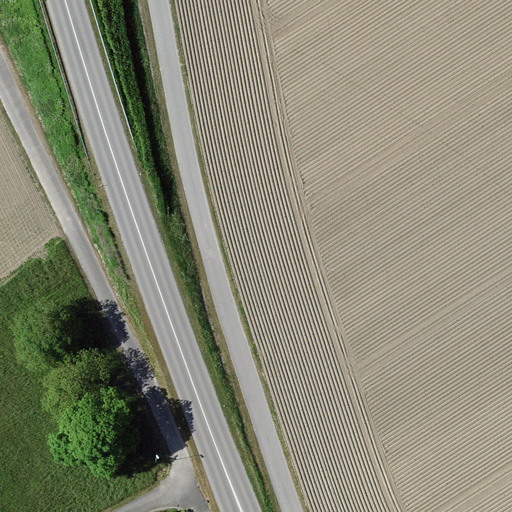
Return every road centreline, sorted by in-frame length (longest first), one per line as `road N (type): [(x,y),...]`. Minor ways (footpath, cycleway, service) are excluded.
road 1 (tertiary): [(241,511),(64,0)]
road 2 (track): [(157,0),(202,222),(292,511)]
